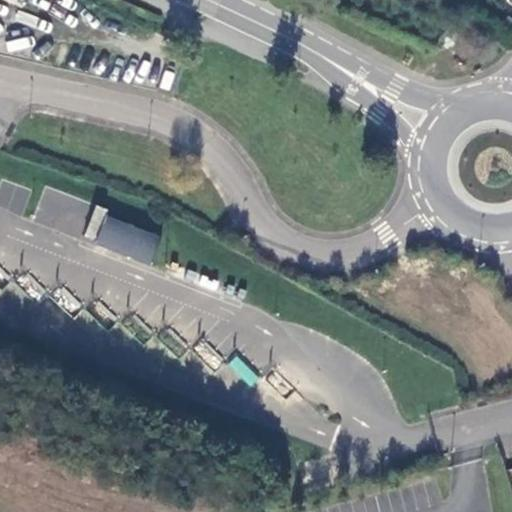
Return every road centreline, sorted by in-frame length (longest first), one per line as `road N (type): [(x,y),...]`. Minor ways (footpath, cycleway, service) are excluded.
road 1 (primary): [(285,38),(411,146),(421,166)]
road 2 (primary): [(456,106),(285,38)]
road 3 (primary): [(421,166),(439,219),(471,242),(495,246)]
